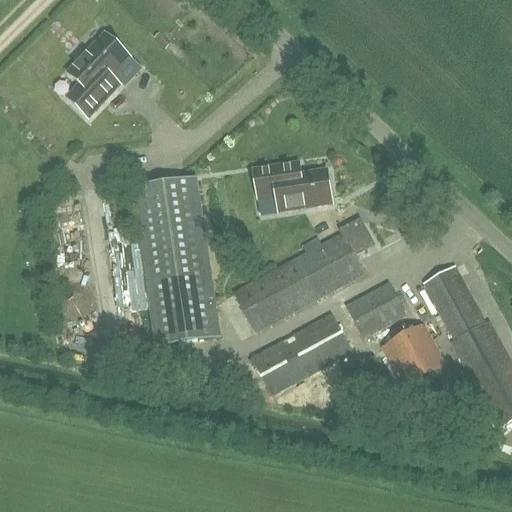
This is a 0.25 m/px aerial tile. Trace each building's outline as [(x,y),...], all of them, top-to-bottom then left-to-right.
[(68,75),(79,86),(67,100),(88,120),(120,87),(111,79),(130,60),(105,36),(68,75)] [(301,176),(299,165),(254,172),(258,201),(277,198),(279,214),(333,206),(327,172),(301,176)] [(155,348),(220,339),(196,180),(132,189),(155,348)] [(316,235),(333,230),(329,215),(312,220),(316,235)] [(372,248),(375,247),(361,220),(339,231),(342,236),(321,247),(305,255),(233,295),(254,334),(364,275),(354,257),(372,248)] [(422,285),(453,343),(450,345),(498,432),(511,424),(511,363),(490,323),(486,325),(455,268),(422,285)] [(25,285),(5,286),(6,314),(26,313),(25,285)] [(362,340),(406,316),(389,285),(345,308),(362,340)] [(271,398),(353,355),(332,316),(250,359),(271,398)] [(381,349),(404,393),(425,435),(468,412),(424,326),(381,349)] [(365,417),(397,401),(374,356),(333,377),(346,403),(356,399),(365,417)]
